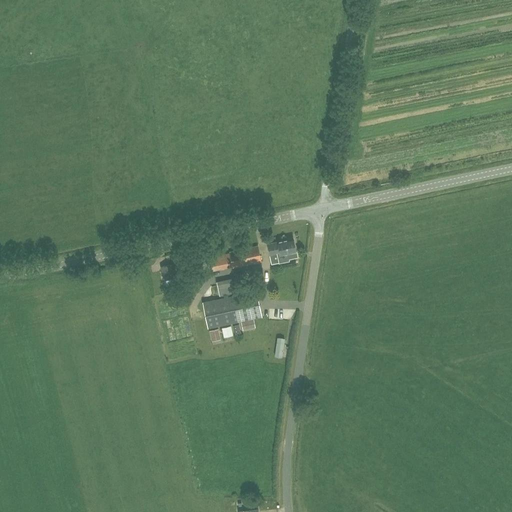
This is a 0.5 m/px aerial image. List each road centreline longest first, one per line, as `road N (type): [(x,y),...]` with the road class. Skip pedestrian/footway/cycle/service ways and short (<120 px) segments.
road 1 (tertiary): [(321,209),(0,271)]
road 2 (unclassified): [(287,511),(287,444),(321,209)]
road 3 (unclassified): [(321,209),(353,0)]
road 4 (tertiary): [(321,209),(511,170)]
